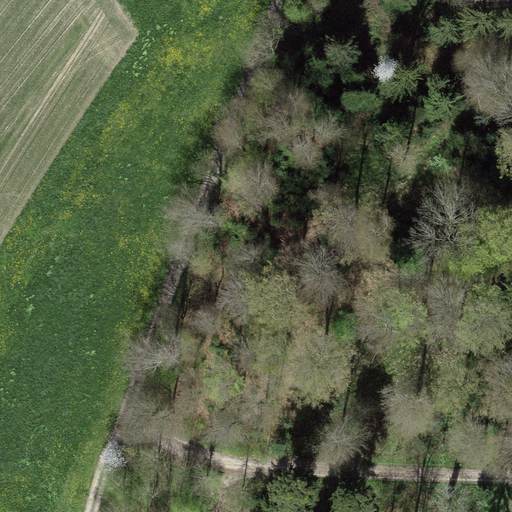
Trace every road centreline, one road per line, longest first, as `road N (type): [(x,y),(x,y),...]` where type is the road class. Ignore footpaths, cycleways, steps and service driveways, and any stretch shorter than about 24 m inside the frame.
road 1 (track): [(280,0),(97,511)]
road 2 (track): [(511,475),(224,459),(121,428)]
